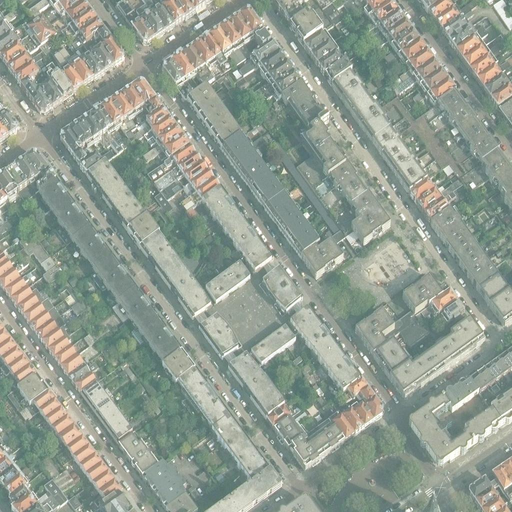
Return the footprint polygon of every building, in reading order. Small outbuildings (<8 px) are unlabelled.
[(28,14),(47,0),(28,0),(28,1),(27,0),(20,0),(19,1),(28,14)] [(53,12),(68,0),(47,0),(28,14),(35,24),(41,19),(38,15),(50,7),(53,12)] [(69,30),(90,14),(79,0),(68,0),(53,12),(43,19),(42,19),(41,19),(35,24),(50,42),(69,30)] [(155,42),(165,35),(139,0),(130,0),(127,3),(155,42)] [(175,28),(160,6),(154,0),(139,0),(165,35),(175,28)] [(185,21),(169,0),(162,0),(165,3),(160,6),(175,28),(185,21)] [(169,0),(185,21),(195,15),(184,0),(169,0)] [(205,8),(199,0),(184,0),(195,15),(205,8)] [(297,11),(303,7),(297,0),(273,0),(270,2),(273,6),(289,29),(304,19),(297,11)] [(319,8),(313,0),(297,0),(303,7),(309,15),(319,8)] [(313,0),(319,8),(323,13),(333,28),(334,27),(335,28),(344,23),(343,22),(336,12),(347,5),(344,1),(342,0),(313,0)] [(355,14),(376,0),(353,0),(350,2),(347,5),(336,12),(343,22),(355,14)] [(376,29),(398,14),(387,0),(376,0),(355,14),(357,18),(363,14),(372,26),(366,30),(369,34),(376,29)] [(416,0),(427,15),(447,0),(416,0)] [(455,10),(452,5),(459,0),(447,0),(427,15),(434,25),(455,10)] [(503,1),(493,7),(496,12),(506,6),(503,1)] [(155,42),(127,3),(117,10),(143,46),(148,47),(155,42)] [(441,34),(471,13),(477,8),(474,3),(458,14),(455,10),(434,25),(441,34)] [(506,6),(496,12),(500,17),(509,11),(508,9),(506,6)] [(333,28),(323,13),(319,8),(309,15),(304,19),(289,29),(303,48),(324,34),(333,28)] [(511,15),(509,11),(500,17),(503,22),(511,16),(511,15)] [(0,45),(15,34),(10,27),(8,28),(6,25),(15,19),(11,13),(2,20),(0,16),(0,45)] [(470,29),(466,24),(465,23),(474,16),(471,13),(441,34),(449,44),(470,29)] [(75,39),(97,23),(90,14),(69,30),(75,39)] [(270,44),(260,29),(250,15),(246,14),(238,20),(261,51),(270,44)] [(373,45),(404,23),(398,14),(376,29),(380,33),(370,40),(373,45)] [(511,16),(503,22),(506,27),(511,23),(511,16)] [(261,51),(238,20),(228,26),(248,54),(251,58),(261,51)] [(93,40),(103,32),(97,23),(75,39),(69,43),(72,47),(69,49),(73,54),(83,47),(93,40)] [(391,49),(412,34),(404,23),(373,45),(377,51),(387,44),(391,49)] [(455,53),(485,32),(493,26),(490,23),(482,29),(482,28),(473,34),(470,29),(449,44),(455,53)] [(39,50),(50,42),(35,24),(27,29),(25,27),(15,34),(0,45),(0,60),(8,71),(28,57),(39,50)] [(248,54),(228,26),(219,32),(242,64),(246,61),(244,57),(248,54)] [(111,43),(104,33),(103,32),(93,40),(101,51),(111,43)] [(242,64),(219,32),(210,39),(225,60),(229,58),(236,68),(242,64)] [(483,48),(479,42),(488,36),(485,32),(455,53),(462,63),(483,48)] [(310,58),(331,43),(324,34),(303,48),(310,58)] [(388,66),(419,44),(412,34),(391,49),(394,53),(384,60),(386,63),(383,65),(385,68),(388,66)] [(225,60),(210,39),(202,44),(224,76),(231,71),(224,61),(225,60)] [(369,48),(362,39),(357,42),(364,51),(369,48)] [(114,69),(101,51),(93,40),(83,47),(90,58),(104,76),(114,69)] [(335,56),(351,45),(347,40),(334,48),(331,43),(310,58),(317,67),(335,56)] [(69,70),(56,51),(50,42),(39,50),(42,53),(46,59),(50,56),(55,63),(51,66),(51,67),(56,72),(72,97),(82,90),(70,72),(65,75),(64,73),(69,70)] [(123,59),(111,43),(101,51),(114,69),(122,63),(123,59)] [(224,76),(202,44),(191,51),(213,83),(224,76)] [(257,70),(279,56),(271,45),(270,44),(261,51),(262,52),(250,60),(225,77),(228,82),(230,85),(232,87),(232,88),(243,80),(257,70)] [(405,69),(426,54),(419,44),(388,66),(392,71),(402,64),(405,69)] [(94,83),(79,62),(77,60),(70,64),(68,61),(70,61),(61,48),(56,51),(69,70),(70,72),(82,90),(94,83)] [(469,73),(499,51),(496,48),(487,54),(483,48),(462,63),(469,73)] [(511,71),(511,69),(510,66),(507,63),(498,69),(493,62),(503,55),(500,50),(499,51),(469,73),(483,92),(504,77),(511,71)] [(213,83),(191,51),(181,58),(197,79),(204,89),(213,83)] [(15,81),(40,62),(43,67),(38,71),(41,75),(43,73),(51,67),(51,66),(55,63),(50,56),(46,59),(42,53),(37,58),(36,57),(31,60),(28,57),(8,71),(15,81)] [(404,84),(433,63),(426,54),(405,69),(408,73),(399,79),(403,85),(404,84)] [(264,81),(286,66),(279,56),(257,70),(258,72),(264,81)] [(324,78),(343,66),(335,56),(317,67),(324,78)] [(104,76),(90,58),(87,60),(86,57),(79,62),(94,83),(104,76)] [(197,79),(181,58),(171,64),(194,97),(200,93),(192,83),(197,79)] [(30,84),(41,75),(38,71),(43,67),(40,62),(15,81),(22,90),(30,84)] [(420,88),(440,73),(433,63),(404,84),(407,89),(416,83),(420,88)] [(194,97),(171,64),(164,69),(163,74),(185,103),(186,103),(194,97)] [(331,87),(349,76),(352,74),(345,64),(343,66),(324,78),(331,87)] [(257,100),(293,76),(286,66),(264,81),(267,85),(254,95),(257,100)] [(72,97),(56,72),(51,67),(43,73),(64,103),(72,97)] [(247,84),(257,77),(255,74),(258,72),(257,70),(243,80),(247,84)] [(64,103),(43,73),(41,75),(49,85),(41,91),(54,110),(64,103)] [(427,98),(447,83),(440,73),(420,88),(423,93),(413,100),(414,101),(410,104),(413,108),(427,98)] [(281,100),(301,87),(293,76),(257,100),(261,106),(275,96),(279,101),(281,100)] [(367,101),(362,93),(364,92),(356,82),(354,83),(349,76),(331,87),(350,114),(367,101)] [(225,77),(220,80),(222,83),(224,86),(228,82),(225,77)] [(490,102),(511,86),(511,78),(507,82),(504,77),(483,92),(490,102)] [(383,86),(378,78),(373,82),(378,90),(383,86)] [(435,109),(455,94),(447,83),(427,98),(435,109)] [(54,110),(41,91),(39,92),(39,91),(37,93),(30,84),(22,90),(40,115),(45,116),(54,110)] [(162,112),(143,87),(139,86),(131,91),(152,119),(162,112)] [(511,101),(511,86),(490,102),(498,112),(506,106),(511,101)] [(291,107),(307,96),(301,87),(281,100),(286,107),(289,105),(291,107)] [(218,105),(213,98),(206,89),(200,93),(194,97),(186,103),(198,119),(218,105)] [(152,119),(131,91),(121,98),(134,116),(141,127),(144,125),(152,119)] [(507,166),(456,95),(455,94),(435,109),(414,123),(397,99),(378,112),(368,119),(370,122),(360,129),(409,196),(427,183),(449,168),(469,196),(489,181),(498,175),(497,173),(507,166)] [(314,109),(311,105),(313,104),(307,96),(291,107),(300,119),(314,109)] [(136,130),(129,120),(134,116),(121,98),(110,105),(131,134),(136,130)] [(368,119),(378,112),(375,108),(373,109),(367,101),(350,114),(360,129),(370,122),(368,119)] [(260,113),(253,103),(248,107),(255,117),(260,113)] [(134,137),(131,134),(110,105),(102,111),(100,112),(127,150),(138,143),(134,137)] [(209,135),(230,121),(218,105),(198,119),(209,135)] [(511,105),(507,109),(506,106),(498,112),(511,131),(511,105)] [(17,130),(0,107),(0,129),(8,140),(16,135),(17,130)] [(326,121),(319,113),(318,114),(314,109),(300,119),(309,133),(326,121)] [(127,150),(100,112),(90,119),(110,148),(117,156),(127,150)] [(143,139),(168,121),(162,112),(152,119),(144,125),(146,129),(134,137),(138,143),(143,139)] [(110,148),(90,119),(80,126),(92,144),(94,147),(99,144),(105,151),(109,149),(110,148)] [(157,143),(175,130),(168,121),(143,139),(147,144),(154,139),(157,143)] [(242,138),(237,131),(230,121),(209,135),(222,153),(240,139),(242,138)] [(329,146),(326,142),(328,141),(323,133),(330,128),(326,121),(309,133),(313,138),(305,143),(315,157),(329,146)] [(92,144),(80,126),(70,133),(83,153),(87,157),(90,161),(96,157),(88,147),(92,144)] [(0,145),(8,140),(0,129),(0,145)] [(157,156),(182,140),(175,130),(157,143),(160,147),(143,159),(147,164),(157,157),(157,156)] [(83,153),(70,133),(61,138),(60,143),(71,157),(78,152),(80,155),(83,153)] [(253,153),(265,144),(261,138),(249,147),(247,144),(245,146),(240,139),(222,153),(236,173),(255,159),(250,153),(252,152),(253,153)] [(169,162),(189,149),(182,140),(157,156),(157,157),(161,162),(166,159),(169,162)] [(379,213),(357,181),(334,150),(332,151),(329,146),(315,157),(296,170),(340,233),(345,240),(353,234),(353,231),(379,213)] [(177,170),(195,157),(189,149),(169,162),(164,166),(147,177),(153,186),(177,170)] [(90,161),(87,157),(83,153),(80,155),(78,152),(71,157),(79,168),(90,161)] [(103,167),(96,157),(90,161),(79,168),(86,177),(103,167)] [(160,195),(201,166),(195,157),(177,170),(153,186),(160,195)] [(44,167),(38,159),(32,158),(24,163),(33,175),(44,167)] [(270,179),(262,169),(264,168),(260,162),(258,164),(255,159),(236,173),(251,193),(270,179)] [(39,183),(33,175),(24,163),(14,170),(29,188),(32,185),(36,189),(42,186),(39,183)] [(106,184),(115,178),(105,165),(103,167),(86,177),(98,194),(108,186),(106,184)] [(182,192),(207,174),(201,166),(160,195),(166,204),(167,203),(182,192)] [(500,193),(511,184),(511,172),(507,166),(497,173),(498,175),(489,181),(492,186),(494,185),(500,193)] [(44,167),(33,175),(39,183),(50,176),(44,167)] [(29,188),(14,170),(5,176),(4,176),(18,195),(23,191),(30,201),(35,197),(29,188)] [(190,198),(214,182),(207,174),(182,192),(186,196),(188,200),(190,198)] [(25,205),(18,195),(4,176),(0,179),(0,191),(15,213),(21,222),(29,216),(22,206),(25,205)] [(39,194),(55,183),(50,176),(39,183),(42,186),(36,189),(39,194)] [(111,212),(130,199),(120,186),(123,184),(118,176),(115,178),(106,184),(108,186),(98,194),(111,212)] [(284,199),(276,188),(270,179),(251,193),(265,212),(284,199)] [(187,215),(202,204),(220,191),(214,182),(190,198),(188,200),(180,206),(187,215)] [(49,212),(67,199),(61,191),(56,183),(33,200),(45,215),(49,212)] [(416,206),(434,193),(427,183),(409,196),(416,206)] [(423,217),(458,191),(462,188),(459,183),(437,198),(434,193),(416,206),(423,217)] [(511,184),(500,193),(505,201),(503,202),(511,213),(511,212),(511,184)] [(15,213),(0,191),(0,213),(1,214),(2,216),(8,211),(11,216),(15,213)] [(273,263),(220,191),(202,204),(242,259),(245,263),(255,276),(273,263)] [(444,208),(452,203),(451,202),(456,199),(455,197),(460,193),(458,191),(423,217),(430,226),(448,213),(444,208)] [(173,211),(167,203),(166,204),(160,195),(154,199),(161,209),(166,216),(173,211)] [(145,220),(135,206),(138,204),(132,197),(130,199),(111,212),(127,233),(145,220)] [(90,230),(76,211),(67,199),(49,212),(72,243),(90,230)] [(293,211),(295,210),(289,202),(287,203),(284,199),(265,212),(272,221),(280,231),(298,218),(293,211)] [(305,211),(311,207),(308,203),(302,207),(305,211)] [(154,214),(159,210),(155,205),(147,211),(150,216),(154,214)] [(173,227),(166,216),(161,209),(159,210),(154,214),(156,217),(158,215),(167,226),(164,229),(166,231),(173,227)] [(381,234),(390,228),(379,213),(353,231),(353,234),(363,247),(372,240),(375,237),(376,238),(377,238),(376,236),(380,233),(381,234)] [(463,226),(457,218),(455,219),(450,213),(448,214),(448,213),(430,226),(437,236),(445,230),(449,236),(461,228),(463,226)] [(294,251),(312,237),(298,218),(280,231),(294,251)] [(511,224),(507,218),(503,221),(507,227),(511,224)] [(159,236),(154,229),(146,219),(145,220),(127,233),(134,242),(140,250),(158,237),(159,236)] [(0,236),(6,233),(11,229),(8,223),(4,226),(0,228),(0,236)] [(446,248),(466,234),(461,228),(449,236),(445,230),(437,236),(446,248)] [(95,275),(113,261),(90,230),(72,243),(84,259),(95,275)] [(333,248),(343,241),(345,240),(340,233),(335,237),(333,238),(329,240),(321,245),(301,260),(307,269),(315,264),(314,263),(320,260),(319,258),(333,248)] [(451,255),(471,241),(466,234),(446,248),(451,255)] [(24,250),(36,241),(32,235),(19,243),(24,250)] [(191,282),(158,237),(140,250),(146,258),(193,322),(210,309),(200,294),(191,282)] [(301,260),(321,245),(318,241),(316,242),(312,237),(294,251),(301,260)] [(0,256),(1,256),(11,248),(5,239),(0,242),(0,256)] [(49,248),(44,240),(40,244),(45,251),(49,248)] [(50,260),(42,249),(36,241),(24,250),(23,251),(29,258),(32,255),(47,275),(43,278),(49,286),(57,281),(62,277),(58,271),(59,271),(50,260)] [(456,263),(476,249),(471,241),(451,255),(456,263)] [(487,252),(494,247),(491,243),(486,247),(487,248),(486,249),(487,252)] [(333,268),(343,261),(333,248),(319,258),(320,260),(314,263),(315,264),(307,269),(316,281),(325,274),(324,273),(328,271),(329,272),(330,271),(329,270),(333,267),(333,268)] [(461,270),(481,256),(476,249),(456,263),(461,270)] [(9,267),(14,264),(13,262),(18,259),(22,265),(26,262),(30,259),(29,258),(23,251),(11,259),(0,267),(0,280),(13,271),(9,267)] [(493,272),(505,263),(499,254),(486,263),(466,277),(479,295),(499,281),(493,272)] [(0,267),(11,259),(9,257),(4,260),(1,256),(0,256),(0,267)] [(466,277),(486,263),(481,256),(461,270),(466,277)] [(19,279),(31,270),(30,268),(34,265),(30,259),(26,262),(22,265),(13,271),(0,280),(0,287),(4,292),(20,281),(19,279)] [(135,292),(120,271),(113,261),(95,275),(118,305),(135,292)] [(68,270),(65,265),(59,269),(63,274),(68,270)] [(250,280),(240,266),(239,266),(231,272),(241,286),(250,280)] [(302,303),(279,271),(262,283),(263,283),(260,285),(283,316),(302,303)] [(241,286),(231,272),(222,278),(233,292),(241,286)] [(25,288),(21,283),(25,284),(33,278),(30,273),(20,281),(4,292),(11,301),(26,290),(30,288),(28,285),(25,288)] [(73,278),(67,282),(72,290),(79,285),(73,278)] [(233,292),(222,278),(214,284),(224,298),(233,292)] [(421,315),(449,294),(445,288),(438,293),(429,280),(420,287),(417,290),(415,289),(414,289),(416,291),(412,294),(411,293),(402,299),(411,313),(418,322),(423,319),(421,315)] [(506,328),(511,323),(511,297),(511,298),(499,281),(479,295),(502,327),(506,328)] [(224,298),(214,284),(205,291),(216,305),(224,298)] [(74,294),(70,288),(68,285),(58,292),(60,295),(66,291),(69,296),(70,297),(74,294)] [(16,309),(39,295),(35,290),(29,294),(26,290),(11,301),(16,309)] [(153,316),(143,302),(135,292),(118,305),(112,309),(123,325),(119,329),(122,334),(133,326),(135,329),(153,316)] [(81,302),(74,294),(70,297),(64,301),(69,307),(70,309),(81,302)] [(438,318),(457,305),(449,294),(421,315),(423,319),(424,320),(434,313),(438,318)] [(23,318),(44,302),(39,295),(16,309),(23,318)] [(29,326),(54,309),(47,300),(44,302),(23,318),(29,326)] [(77,318),(88,311),(81,302),(70,309),(67,312),(61,316),(63,319),(67,316),(67,315),(72,322),(77,318)] [(468,321),(464,315),(458,306),(440,318),(447,328),(449,326),(450,327),(445,331),(448,335),(468,321)] [(35,335),(60,317),(54,309),(29,326),(35,335)] [(361,383),(308,311),(295,320),(290,324),(300,337),(309,350),(343,396),(361,383)] [(385,346),(400,335),(410,349),(430,334),(425,328),(423,330),(418,322),(411,313),(391,327),(382,314),(372,320),(373,321),(369,324),(368,322),(367,323),(368,325),(364,327),(364,326),(355,333),(373,358),(387,348),(385,346)] [(145,342),(163,329),(153,316),(135,329),(136,331),(131,334),(140,346),(145,342)] [(41,343),(63,327),(66,326),(60,317),(35,335),(41,343)] [(237,348),(232,337),(231,337),(225,328),(216,320),(214,318),(198,330),(222,362),(238,350),(237,348)] [(428,384),(473,352),(482,345),(483,341),(470,323),(449,337),(452,341),(416,367),(428,384)] [(56,346),(68,338),(72,335),(69,332),(66,334),(64,331),(65,330),(63,327),(41,343),(48,352),(56,346)] [(298,346),(285,328),(276,334),(287,348),(290,352),(298,346)] [(181,354),(173,343),(163,329),(145,342),(163,368),(181,354)] [(0,348),(10,342),(4,333),(0,335),(0,348)] [(287,348),(276,334),(268,340),(278,355),(287,348)] [(56,359),(70,349),(65,343),(68,343),(71,341),(68,338),(56,346),(48,352),(54,360),(56,359)] [(278,355),(268,340),(259,347),(270,361),(278,355)] [(0,361),(1,362),(17,351),(10,342),(0,348),(0,361)] [(428,384),(416,367),(412,370),(393,343),(387,348),(373,358),(384,373),(403,399),(406,400),(428,384)] [(114,353),(110,347),(102,353),(107,359),(114,353)] [(270,361),(259,347),(251,353),(261,367),(270,361)] [(60,369),(76,358),(70,349),(56,359),(54,360),(60,369)] [(3,373),(23,359),(17,351),(1,362),(5,368),(3,368),(0,370),(3,373)] [(195,373),(187,362),(181,354),(163,368),(162,369),(175,387),(185,379),(195,373)] [(302,362),(301,361),(299,358),(299,359),(297,356),(294,358),(296,361),(293,364),(295,367),(302,362)] [(284,409),(269,388),(255,370),(246,357),(228,370),(266,422),(284,409)] [(68,379),(84,368),(76,358),(60,369),(68,379)] [(511,374),(511,366),(505,358),(498,363),(508,377),(511,374)] [(14,379),(29,367),(23,359),(3,373),(6,377),(8,376),(9,373),(14,379)] [(508,377),(498,363),(490,369),(501,382),(508,377)] [(74,388),(96,372),(98,370),(94,365),(88,369),(90,372),(88,374),(84,368),(68,379),(74,388)] [(17,390),(35,375),(29,367),(14,379),(18,385),(16,385),(13,387),(16,391),(17,390)] [(501,382),(490,369),(483,374),(493,388),(501,382)] [(136,381),(128,370),(124,372),(133,384),(136,381)] [(278,380),(285,374),(283,371),(276,376),(278,380)] [(96,385),(101,381),(96,375),(97,373),(96,372),(74,388),(80,396),(96,385)] [(230,420),(195,373),(185,379),(186,380),(179,385),(190,400),(183,406),(195,422),(202,417),(213,432),(230,420)] [(493,388),(483,374),(476,379),(486,393),(493,388)] [(486,393),(478,399),(501,429),(511,421),(511,374),(508,377),(501,382),(493,388),(486,393)] [(22,397),(41,383),(35,375),(17,390),(22,397)] [(157,395),(149,384),(151,382),(149,379),(141,385),(154,402),(156,402),(159,399),(162,397),(159,394),(157,395)] [(486,393),(476,379),(468,385),(478,399),(486,393)] [(43,386),(41,383),(22,397),(24,400),(43,386)] [(346,406),(355,399),(367,391),(361,383),(343,396),(340,398),(346,406)] [(86,405),(102,393),(96,385),(80,396),(86,405)] [(449,464),(501,429),(478,399),(468,385),(460,390),(407,429),(438,472),(449,464)] [(29,407),(48,392),(43,386),(24,400),(29,407)] [(145,392),(140,386),(136,388),(141,395),(145,392)] [(324,396),(319,390),(315,392),(320,399),(324,396)] [(93,413),(113,399),(107,391),(103,394),(102,393),(86,405),(93,413)] [(382,412),(367,391),(355,399),(359,404),(362,402),(366,407),(363,409),(374,423),(381,418),(381,417),(382,417),(382,413),(381,412),(382,412)] [(39,413),(54,401),(48,392),(29,407),(23,412),(22,413),(28,421),(39,413)] [(99,421),(115,410),(114,409),(118,406),(113,399),(93,413),(99,421)] [(374,423),(363,409),(359,404),(355,399),(346,406),(348,410),(364,430),(374,423)] [(55,414),(60,410),(54,401),(39,413),(46,422),(55,414)] [(160,413),(152,402),(148,404),(154,412),(153,413),(156,417),(160,413)] [(364,430),(348,410),(344,413),(337,404),(332,407),(330,405),(320,412),(328,423),(332,428),(344,445),(364,430)] [(290,420),(303,411),(300,407),(291,414),(290,412),(288,414),(284,409),(266,422),(273,432),(290,420)] [(52,430),(67,419),(60,410),(55,414),(46,422),(52,430)] [(105,429),(121,418),(115,410),(99,421),(105,429)] [(111,438),(126,426),(121,418),(105,429),(111,438)] [(58,439),(73,427),(67,419),(52,430),(56,436),(58,439)] [(231,460),(249,447),(230,420),(213,432),(211,433),(231,460)] [(280,441),(297,430),(290,420),(273,432),(280,441)] [(332,428),(328,423),(319,430),(311,420),(297,429),(305,440),(291,450),(295,455),(332,428)] [(117,446),(132,434),(126,426),(111,438),(117,446)] [(65,449),(81,438),(73,427),(58,439),(65,449)] [(307,471),(344,445),(332,428),(295,455),(293,457),(303,471),(307,471)] [(291,450),(305,440),(297,429),(297,430),(280,441),(288,452),(291,450)] [(125,457),(141,445),(134,436),(118,448),(125,457)] [(73,459),(88,448),(81,438),(65,449),(73,459)] [(158,468),(151,458),(152,456),(149,454),(148,453),(141,445),(125,457),(132,466),(133,465),(136,469),(135,470),(142,479),(158,468)] [(269,474),(261,463),(249,447),(231,460),(251,487),(269,474)] [(80,468),(95,457),(88,448),(73,459),(80,468)] [(0,464),(12,455),(11,454),(7,456),(6,455),(5,456),(5,455),(6,454),(2,449),(1,449),(0,450),(0,464)] [(0,478),(14,467),(11,463),(15,459),(12,455),(0,464),(0,478)] [(86,477),(101,465),(95,457),(80,468),(86,477)] [(69,477),(65,472),(59,476),(56,471),(47,459),(39,465),(45,473),(52,482),(61,494),(75,485),(69,477)] [(92,485),(108,474),(101,465),(86,477),(92,485)] [(511,470),(508,465),(500,471),(509,484),(511,488),(511,470)] [(154,495),(178,478),(170,468),(167,470),(164,466),(161,466),(158,468),(142,479),(153,495),(154,495)] [(0,484),(4,489),(21,476),(28,471),(26,469),(21,473),(20,474),(14,467),(0,478),(0,484)] [(511,499),(511,488),(509,484),(500,471),(492,477),(498,487),(503,495),(504,497),(508,502),(511,507),(511,504),(510,503),(511,502),(510,500),(511,499)] [(80,481),(73,473),(69,477),(75,485),(80,481)] [(99,494),(114,482),(108,474),(92,485),(99,494)] [(225,481),(219,474),(215,478),(220,485),(225,481)] [(255,509),(281,490),(269,474),(251,487),(243,493),(255,509)] [(25,488),(26,487),(26,486),(28,485),(21,476),(4,489),(11,498),(25,488)] [(474,503),(492,492),(498,487),(492,477),(470,492),(469,494),(469,496),(474,503)] [(185,498),(185,495),(182,491),(186,489),(178,478),(154,495),(153,495),(165,511),(185,498)] [(61,494),(52,482),(48,484),(43,488),(48,494),(51,498),(60,509),(68,502),(61,494)] [(122,493),(114,482),(99,494),(106,504),(116,496),(117,497),(122,493)] [(15,509),(32,496),(25,488),(11,498),(10,499),(9,502),(15,509)] [(201,499),(195,491),(195,490),(190,494),(196,502),(201,499)] [(479,511),(482,511),(498,501),(492,492),(474,503),(479,511)] [(251,511),(255,509),(243,493),(216,511),(251,511)] [(33,511),(40,507),(51,498),(48,494),(37,503),(32,496),(15,509),(11,511),(33,511)] [(126,511),(127,511),(128,511),(117,497),(116,496),(106,504),(103,506),(98,510),(99,511),(126,511)] [(195,511),(193,508),(185,497),(185,498),(165,511),(195,511)] [(74,498),(68,503),(75,511),(81,507),(74,498)] [(103,506),(98,500),(94,504),(98,510),(103,506)] [(504,511),(505,511),(498,501),(482,511),(504,511)]
